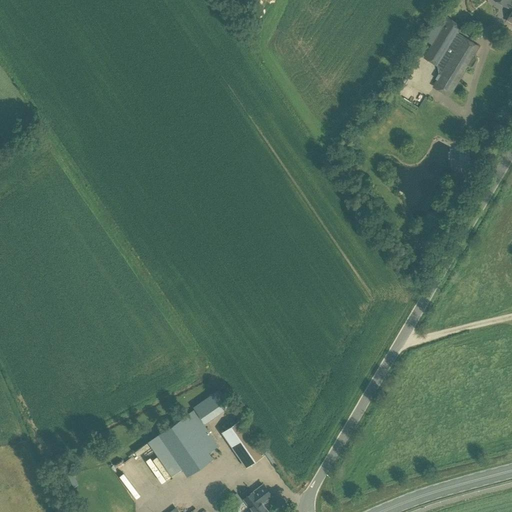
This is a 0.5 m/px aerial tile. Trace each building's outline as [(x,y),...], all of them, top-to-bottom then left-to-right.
[(511,0),(498,0),(507,5),(511,7),(511,12),(509,18),(507,21),(511,24),(511,0)] [(439,15),(423,41),(431,46),(424,59),(439,68),(443,70),(434,86),(450,95),(467,67),(472,69),(478,59),(473,57),(479,47),(458,36),(464,27),(449,17),(447,20),(439,15)] [(193,410),(158,434),(186,475),(212,458),(208,452),(218,445),(202,423),(193,410)] [(240,419),(221,432),(244,467),(264,454),(240,419)] [(155,452),(159,450),(154,441),(150,443),(155,452)] [(138,443),(128,450),(136,462),(146,455),(138,443)] [(148,457),(143,460),(153,473),(157,469),(148,457)] [(245,490),(240,494),(253,511),(267,511),(261,503),(271,495),(263,484),(249,494),(245,490)]
